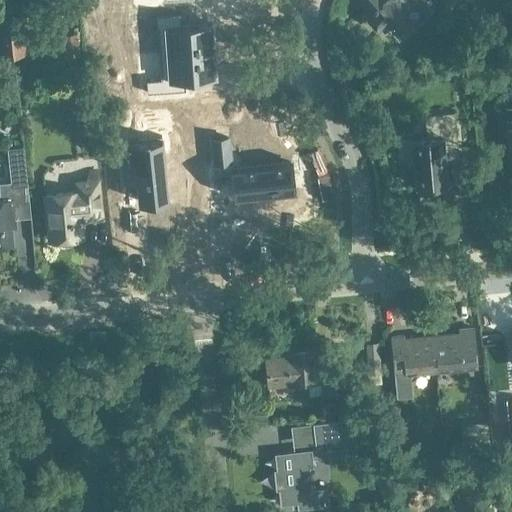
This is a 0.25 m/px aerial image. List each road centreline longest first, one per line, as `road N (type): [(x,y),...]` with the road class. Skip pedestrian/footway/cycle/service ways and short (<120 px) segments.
road 1 (residential): [(313,0),(309,50),(358,179),(373,278)]
road 2 (residential): [(224,511),(202,296)]
road 3 (residential): [(0,314),(202,296)]
road 4 (residential): [(202,296),(373,278)]
road 5 (residential): [(373,278),(511,266)]
